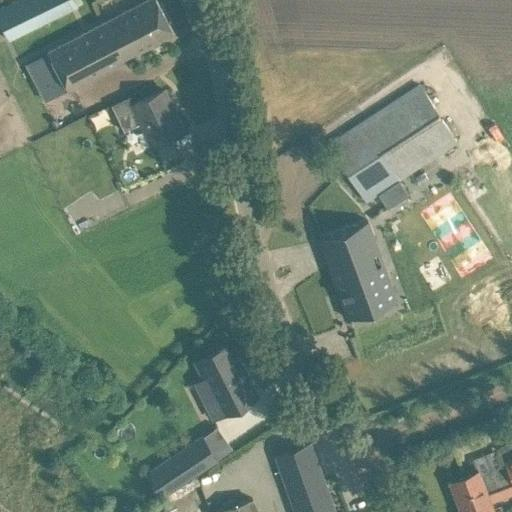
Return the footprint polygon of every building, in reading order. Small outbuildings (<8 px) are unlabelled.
[(0,17),(9,37),(58,14),(76,6),(72,0),(12,0),(0,6),(0,17)] [(142,0),(136,3),(47,51),(53,62),(65,84),(67,89),(157,42),(174,32),(157,0),(142,0)] [(366,199),(383,188),(457,140),(420,83),(329,142),(366,199)] [(130,94),(112,102),(118,113),(125,129),(141,121),(152,143),(162,139),(180,130),(169,106),(172,105),(164,88),(146,97),(133,102),(130,94)] [(61,193),(100,168),(90,153),(52,178),(61,193)] [(511,183),(503,169),(483,182),(511,227),(511,236),(504,242),(511,252),(511,250),(511,183)] [(103,172),(74,184),(77,192),(107,180),(103,172)] [(108,180),(78,195),(85,208),(115,193),(108,180)] [(374,216),(325,234),(355,314),(403,297),(374,216)] [(222,411),(256,394),(239,359),(232,363),(225,348),(197,362),(222,411)] [(152,469),(166,490),(213,459),(198,437),(152,469)] [(336,511),(310,441),(275,454),(295,511),(336,511)] [(511,459),(506,461),(478,472),(477,470),(452,480),(463,511),(493,511),(485,491),(511,481),(511,459)] [(210,510),(210,511),(257,511),(252,496),(210,510)]
